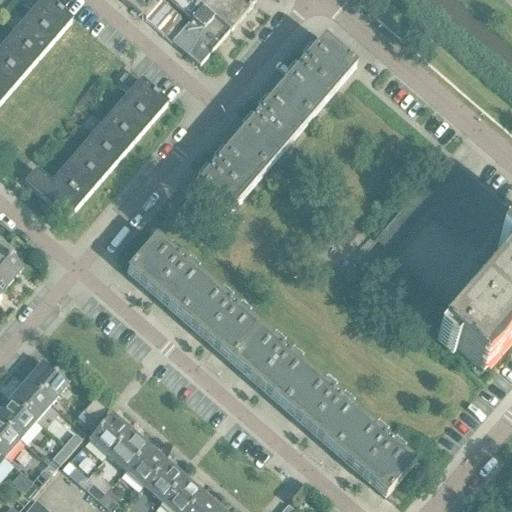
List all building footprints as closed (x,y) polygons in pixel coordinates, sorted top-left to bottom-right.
[(39,6),(32,0),(23,0),(21,3),(33,13),(39,6)] [(116,0),(116,1),(142,24),(160,4),(162,1),(163,0),(116,0)] [(212,0),(163,0),(162,1),(190,26),(212,0)] [(245,0),(212,0),(190,26),(187,28),(171,48),(198,72),(254,7),(245,0)] [(187,28),(160,4),(142,24),(171,48),(187,28)] [(48,6),(0,60),(0,106),(71,26),(48,6)] [(321,44),(276,96),(309,125),(354,73),(321,44)] [(128,96),(134,89),(123,79),(117,86),(128,96)] [(143,89),(75,166),(54,191),(34,174),(22,188),(65,225),(166,109),(143,89)] [(276,96),(231,148),(265,177),(309,125),(276,96)] [(265,177),(231,148),(186,200),(220,229),(265,177)] [(446,161),(413,199),(422,208),(456,170),(446,161)] [(465,177),(456,170),(422,208),(431,215),(448,196),(465,177)] [(465,177),(448,196),(457,204),(473,185),(465,177)] [(473,185),(457,204),(465,212),(482,193),(473,185)] [(491,201),(482,193),(465,212),(474,220),(491,201)] [(457,204),(448,196),(431,215),(440,223),(457,204)] [(413,199),(405,208),(423,224),(431,215),(422,208),(413,199)] [(491,201),(474,220),(483,227),(500,208),(491,201)] [(457,204),(440,223),(448,231),(465,212),(457,204)] [(423,224),(405,208),(398,216),(416,233),(423,224)] [(509,217),(500,208),(483,227),(492,236),(509,217)] [(465,212),(448,231),(458,239),(474,220),(465,212)] [(416,233),(398,216),(390,225),(408,241),(416,233)] [(474,220),(458,239),(466,246),(483,227),(474,220)] [(390,225),(382,234),(400,250),(408,241),(390,225)] [(492,236),(483,227),(466,246),(475,255),(492,236)] [(400,250),(382,234),(374,243),(392,259),(400,250)] [(507,261),(438,340),(480,376),(511,338),(511,235),(505,243),(504,242),(495,251),(507,261)] [(0,290),(4,294),(20,275),(5,262),(12,255),(0,244),(0,290)] [(177,322),(205,290),(153,245),(125,277),(177,322)] [(382,290),(399,270),(389,262),(372,281),(382,290)] [(407,277),(399,270),(382,290),(390,297),(407,277)] [(416,285),(407,277),(390,297),(398,304),(416,285)] [(416,285),(398,304),(408,312),(425,293),(416,285)] [(257,335),(205,290),(177,322),(229,367),(257,335)] [(433,300),(425,293),(408,312),(416,320),(433,300)] [(433,300),(416,320),(426,329),(443,309),(433,300)] [(308,379),(257,335),(229,367),(280,412),(308,379)] [(41,368),(24,387),(50,409),(66,390),(41,368)] [(308,379),(280,412),(332,457),(360,424),(308,379)] [(24,387),(9,405),(34,427),(50,409),(24,387)] [(92,404),(81,417),(94,429),(105,416),(92,404)] [(9,405),(0,415),(0,429),(18,445),(34,427),(9,405)] [(94,429),(81,417),(76,423),(89,435),(94,429)] [(106,461),(128,436),(109,419),(87,445),(106,461)] [(412,469),(360,424),(332,457),(384,502),(412,469)] [(0,429),(0,460),(3,463),(18,445),(0,429)] [(146,451),(128,436),(106,461),(124,477),(146,451)] [(73,438),(62,451),(69,457),(80,445),(73,438)] [(69,457),(62,451),(51,464),(58,470),(69,457)] [(146,451),(124,477),(142,493),(164,467),(146,451)] [(60,475),(66,480),(79,491),(86,484),(73,473),(73,472),(67,467),(60,475)] [(182,483),(164,467),(142,493),(160,508),(182,483)] [(30,487),(38,494),(49,481),(41,475),(30,487)] [(182,483),(160,508),(164,511),(188,511),(200,498),(182,483)] [(38,494),(30,487),(19,500),(27,507),(38,494)] [(104,500),(103,500),(91,489),(84,496),(97,507),(104,500)] [(109,494),(103,500),(104,500),(97,507),(102,511),(115,511),(116,511),(110,506),(116,499),(109,494)] [(215,511),(200,498),(188,511),(215,511)]
